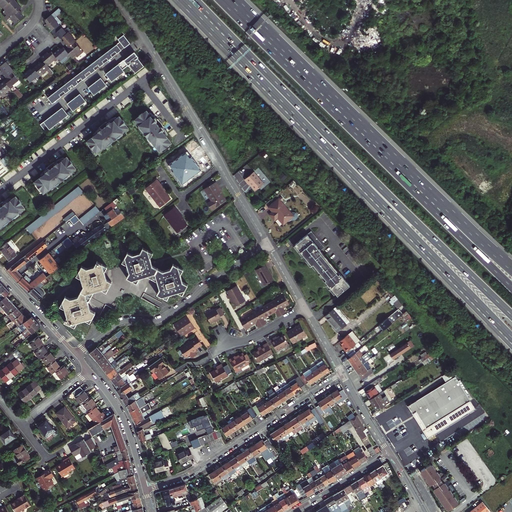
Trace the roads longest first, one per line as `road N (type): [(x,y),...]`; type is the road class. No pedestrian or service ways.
road 1 (motorway): [(193,6),(511,315)]
road 2 (motorway): [(193,6),(485,310)]
road 3 (motorway): [(406,174),(231,0)]
road 4 (residential): [(145,488),(188,474),(342,373)]
road 5 (residential): [(269,243),(172,313),(120,322),(74,353)]
road 6 (motorway): [(511,286),(406,174)]
road 7 (residential): [(222,164),(145,37)]
road 8 (motorway): [(511,268),(406,174)]
road 9 (residential): [(145,37),(38,119)]
road 10 (tertiary): [(89,370),(120,414),(145,488)]
